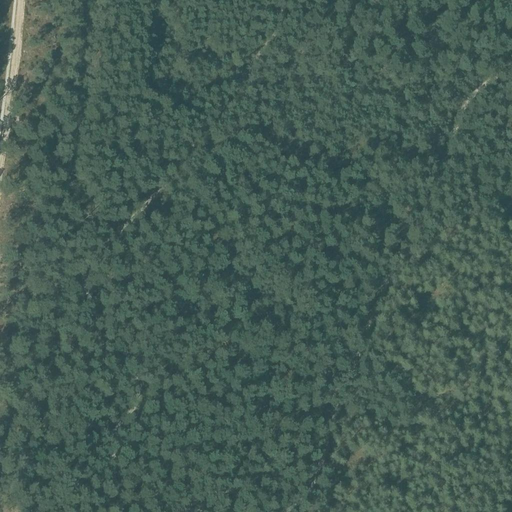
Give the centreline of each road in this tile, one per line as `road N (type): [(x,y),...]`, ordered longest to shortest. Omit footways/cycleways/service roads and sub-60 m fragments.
road 1 (unknown): [(178,511),(122,501),(106,453),(107,423),(139,377),(132,350),(91,312),(87,264),(116,238),(273,31),(275,0)]
road 2 (unknown): [(511,73),(460,112),(391,255),(317,465),(301,498),(275,511)]
